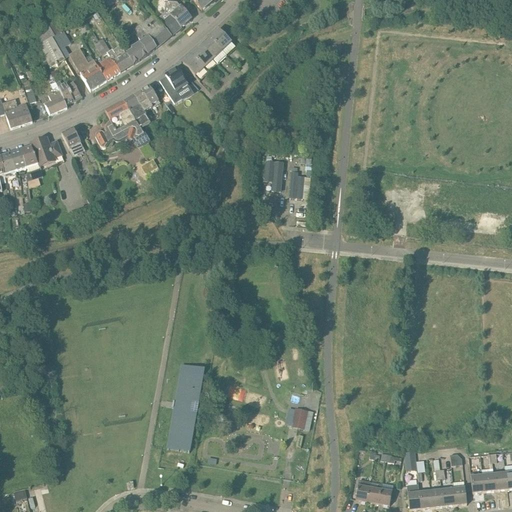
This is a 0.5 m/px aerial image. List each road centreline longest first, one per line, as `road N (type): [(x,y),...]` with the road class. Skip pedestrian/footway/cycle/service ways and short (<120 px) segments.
road 1 (tertiary): [(0,148),(93,108),(239,0)]
road 2 (residential): [(511,264),(335,245)]
road 3 (residential): [(106,511),(138,498),(229,511)]
